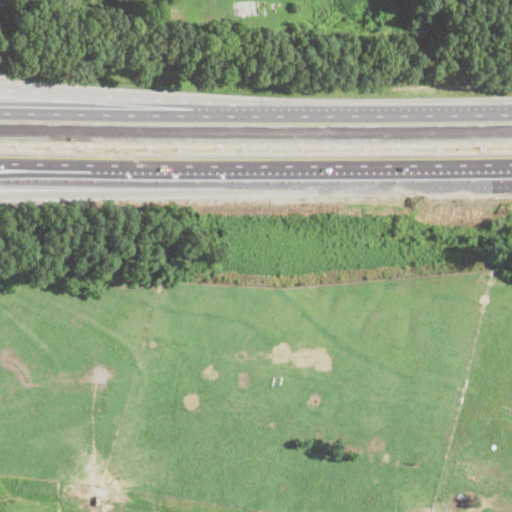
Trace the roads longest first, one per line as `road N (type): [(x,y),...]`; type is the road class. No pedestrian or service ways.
road 1 (motorway): [(123,179),(511,176)]
road 2 (motorway): [(375,119),(0,90)]
road 3 (motorway): [(375,119),(0,114)]
road 4 (track): [(409,0),(389,34),(377,36),(286,0)]
road 5 (motorway): [(511,116),(375,119)]
road 6 (motorway): [(0,187),(123,179)]
road 7 (motorway): [(0,171),(123,179)]
